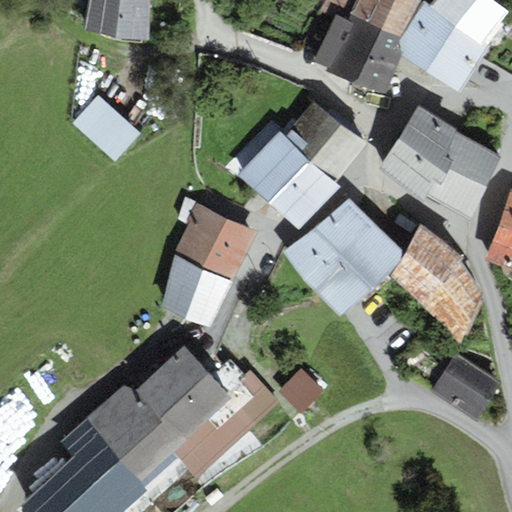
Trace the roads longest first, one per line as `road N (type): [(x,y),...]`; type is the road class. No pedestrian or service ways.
road 1 (residential): [(198,0),(211,29),(377,97),(424,81),(511,106)]
road 2 (unclassified): [(511,408),(475,229),(511,165)]
road 3 (track): [(397,391),(305,438),(201,511)]
road 4 (track): [(511,458),(489,432),(397,391),(357,318)]
road 5 (track): [(2,511),(77,394)]
